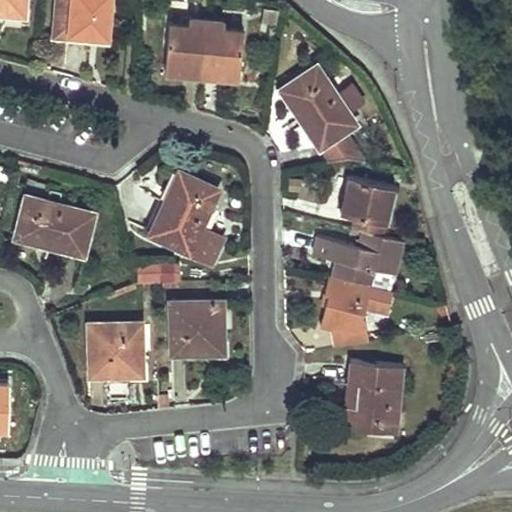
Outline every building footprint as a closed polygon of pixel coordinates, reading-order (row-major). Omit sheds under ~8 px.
[(0,0),(0,11),(5,12),(5,9),(24,10),(24,0),(0,0)] [(89,31),(97,32),(106,32),(108,0),(56,0),(54,33),(88,36),(89,31)] [(275,20),(277,8),(263,5),(261,18),(275,20)] [(199,73),(204,18),(189,16),(189,24),(169,22),(165,70),(199,73)] [(224,19),(207,18),(204,18),(199,73),(201,74),(238,78),(243,29),(224,27),(224,19)] [(336,92),(316,63),(284,85),(302,112),(299,114),(331,161),(349,157),(365,161),(344,127),(355,120),(347,109),(336,92)] [(363,98),(352,82),(336,92),(347,109),(363,98)] [(218,187),(201,179),(185,171),(170,201),(165,199),(150,232),(209,261),(222,236),(201,225),(218,187)] [(350,226),(362,229),(379,233),(391,184),(348,173),(339,210),(353,214),(350,226)] [(45,242),(63,247),(80,252),(92,210),(25,192),(15,229),(47,238),(45,242)] [(349,232),(360,235),(362,229),(350,226),(349,232)] [(379,233),(362,229),(360,235),(358,243),(319,233),(314,250),(337,256),(332,273),(367,282),(372,265),(392,270),(401,238),(379,233)] [(165,262),(135,262),(135,280),(165,280),(165,262)] [(372,265),(367,282),(388,287),(392,270),(372,265)] [(388,287),(367,282),(332,273),(328,272),(323,291),(327,293),(323,309),(319,324),(331,327),(334,345),(369,338),(364,316),(362,315),(364,307),(386,312),(392,288),(388,287)] [(129,276),(112,283),(114,287),(130,281),(129,276)] [(114,287),(105,291),(107,297),(134,286),(132,280),(130,281),(114,287)] [(222,344),(222,321),(222,298),(171,299),(172,351),(195,351),(195,345),(222,344)] [(139,320),(114,320),(89,321),(90,380),(123,380),(124,372),(123,365),(141,365),(139,320)] [(441,332),(432,334),(434,344),(445,342),(445,339),(444,332),(441,332)] [(345,425),(370,428),(395,431),(401,364),(351,359),(349,381),(362,382),(360,406),(347,404),(345,425)] [(360,406),(362,382),(349,381),(347,404),(360,406)]
